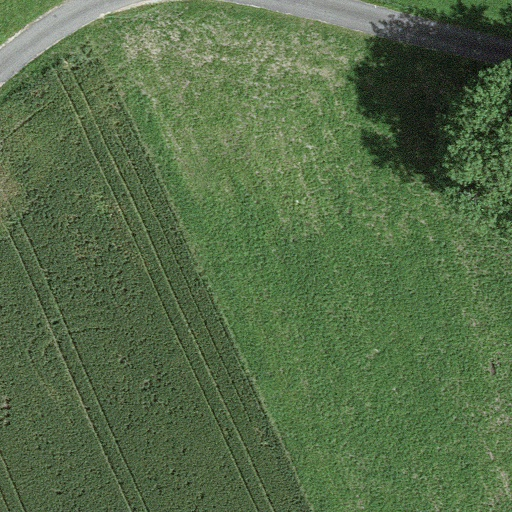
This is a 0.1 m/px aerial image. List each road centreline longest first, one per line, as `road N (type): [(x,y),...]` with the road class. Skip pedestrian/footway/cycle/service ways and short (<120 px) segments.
road 1 (unclassified): [(308,0),(511,55)]
road 2 (unclassified): [(0,65),(103,0)]
